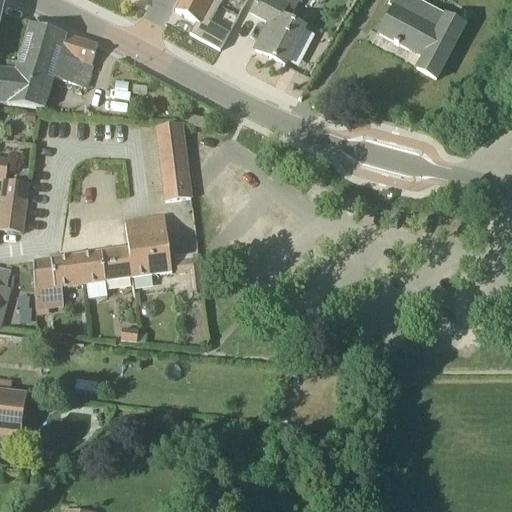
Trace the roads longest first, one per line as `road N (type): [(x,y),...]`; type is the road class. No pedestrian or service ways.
road 1 (secondary): [(511,191),(354,148),(239,103),(136,48)]
road 2 (residential): [(0,253),(49,241),(70,154),(132,157),(142,211)]
